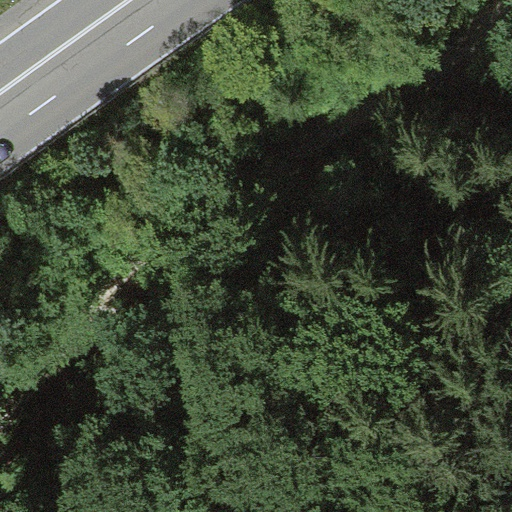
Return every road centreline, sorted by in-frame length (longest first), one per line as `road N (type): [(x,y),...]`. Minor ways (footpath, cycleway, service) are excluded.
road 1 (track): [(0,395),(328,133),(464,51),(511,4)]
road 2 (secondary): [(141,0),(0,104)]
